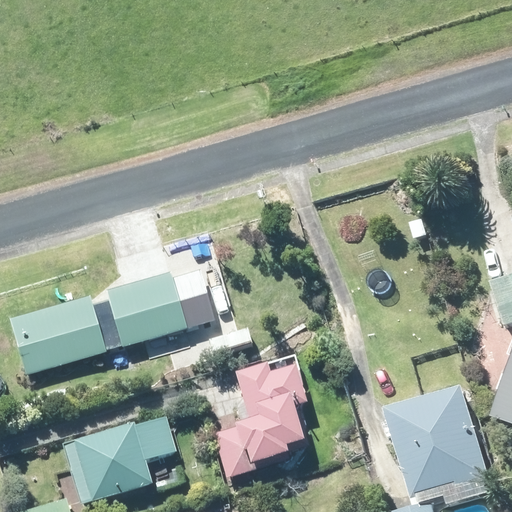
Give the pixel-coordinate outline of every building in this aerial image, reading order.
[(412,225),(418,240),(428,237),(422,221),(412,225)] [(208,313),(219,309),(225,308),(215,274),(193,280),(173,285),(170,276),(99,297),(86,300),(58,308),(10,322),(26,377),(103,356),(132,348),(135,358),(180,345),(178,334),(187,331),(186,329),(210,322),(208,313)] [(511,278),(494,285),(509,328),(511,327),(511,278)] [(213,336),(218,353),(230,350),(225,333),(223,334),(213,336)] [(511,337),(499,369),(511,374),(511,386),(498,421),(511,427),(511,337)] [(251,426),(215,438),(229,482),(253,475),(252,470),(290,458),(288,452),(306,447),(295,411),(308,407),(297,371),(272,379),(268,368),(236,378),(251,426)] [(417,499),(491,478),(467,394),(393,415),(399,437),(410,475),(417,499)] [(146,465),(177,455),(167,421),(162,423),(135,430),(134,428),(68,448),(64,449),(71,471),(82,508),(92,505),(152,487),(146,465)] [(171,479),(179,483),(187,479),(186,470),(179,465),(171,470),(171,479)] [(88,511),(84,511),(69,511),(67,502),(34,511),(88,511)]
